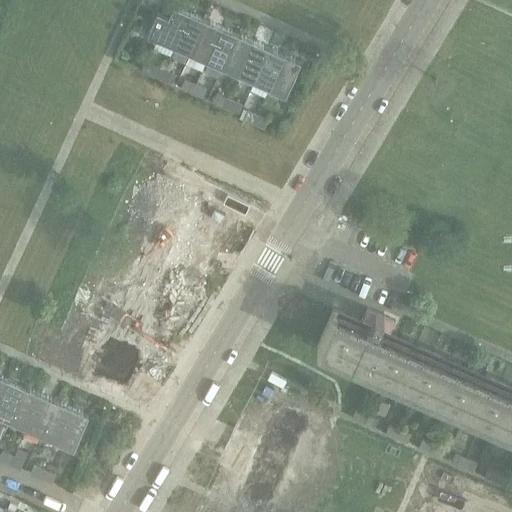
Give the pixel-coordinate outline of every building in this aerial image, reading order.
[(148,34),(175,46),(190,12),(174,5),(169,17),(158,12),(148,34)] [(206,19),(190,12),(175,46),(191,53),(206,19)] [(222,26),(206,19),(191,53),(207,60),(222,26)] [(238,33),(222,26),(207,60),(223,67),(238,33)] [(254,40),(238,33),(223,67),(239,74),(254,40)] [(269,47),(254,40),(239,74),(254,81),(269,47)] [(285,54),(269,47),(254,81),(269,88),(285,54)] [(301,61),(285,54),(269,88),(286,95),(301,61)] [(150,73),(160,77),(164,69),(153,65),(150,73)] [(175,74),(164,69),(160,77),(172,82),(175,74)] [(182,87),(193,92),(196,84),(185,79),(182,87)] [(207,88),(196,84),(193,92),(203,97),(207,88)] [(224,106),(228,98),(217,93),(213,101),(224,106)] [(239,103),(228,98),(224,106),(235,111),(239,103)] [(243,118),(254,123),(257,115),(246,110),(243,118)] [(268,120),(257,115),(254,123),(265,128),(268,120)] [(367,308),(363,317),(361,322),(333,309),(318,344),(375,369),(511,429),(511,388),(388,334),(390,329),(391,330),(392,329),(390,328),(394,320),(395,321),(395,320),(367,308)] [(0,401),(10,379),(0,374),(0,401)] [(25,386),(10,379),(0,401),(0,415),(10,420),(25,386)] [(41,393),(25,386),(10,420),(26,427),(41,393)] [(57,400),(41,393),(26,427),(42,434),(57,400)] [(73,407),(57,400),(42,434),(57,441),(73,407)] [(89,414),(73,407),(57,441),(74,448),(89,414)] [(357,409),(353,418),(364,423),(368,414),(357,409)] [(379,419),(368,414),(364,423),(375,427),(379,419)] [(390,424),(386,432),(397,437),(401,429),(390,424)] [(412,434),(401,429),(397,437),(408,442),(412,434)] [(423,439),(419,447),(430,452),(434,443),(423,439)] [(445,448),(434,443),(430,452),(441,457),(445,448)] [(0,456),(0,458),(10,463),(14,455),(3,450),(0,456)] [(456,453),(452,461),(463,466),(467,458),(456,453)] [(25,460),(14,455),(10,463),(21,468),(25,460)] [(478,463),(467,458),(463,466),(474,471),(478,463)] [(31,473),(41,477),(45,469),(35,464),(31,473)] [(488,468),(485,476),(496,481),(499,473),(488,468)] [(57,474),(45,469),(41,477),(53,482),(57,474)] [(511,477),(499,473),(496,481),(507,486),(511,477)]
